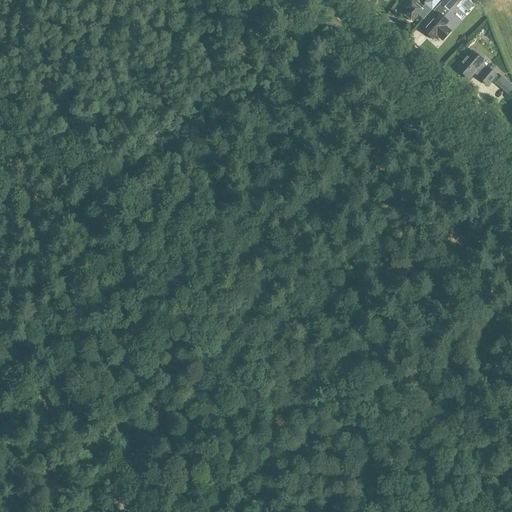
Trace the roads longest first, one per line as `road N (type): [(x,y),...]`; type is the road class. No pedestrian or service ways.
road 1 (track): [(206,0),(350,121),(511,293)]
road 2 (track): [(189,511),(64,400),(0,318)]
road 3 (unclassified): [(511,157),(329,0)]
